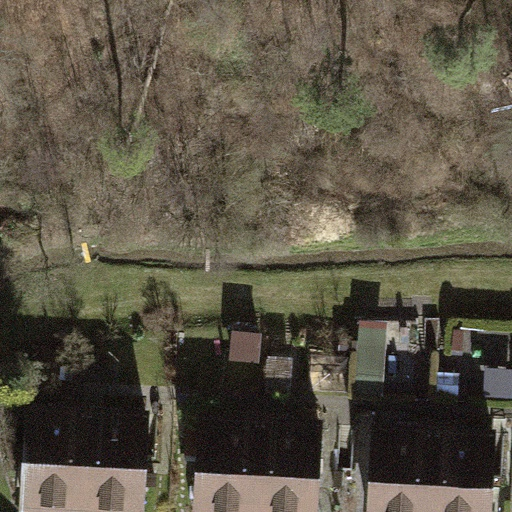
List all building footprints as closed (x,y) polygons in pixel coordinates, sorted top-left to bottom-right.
[(26,508),(89,511),(94,401),(30,398),(26,508)] [(89,511),(115,511),(152,511),(157,403),(94,401),(89,511)] [(199,511),(262,511),(267,410),(203,407),(199,511)] [(262,511),(326,511),(330,412),(267,410),(262,511)] [(367,511),(431,511),(435,418),(372,416),(367,511)] [(431,511),(494,511),(499,421),(435,418),(431,511)]
